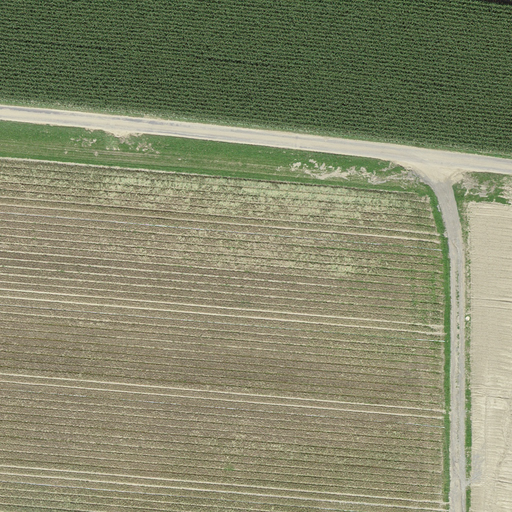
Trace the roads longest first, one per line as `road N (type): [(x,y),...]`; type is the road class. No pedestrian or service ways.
road 1 (unclassified): [(511,176),(0,118)]
road 2 (track): [(442,167),(458,511)]
